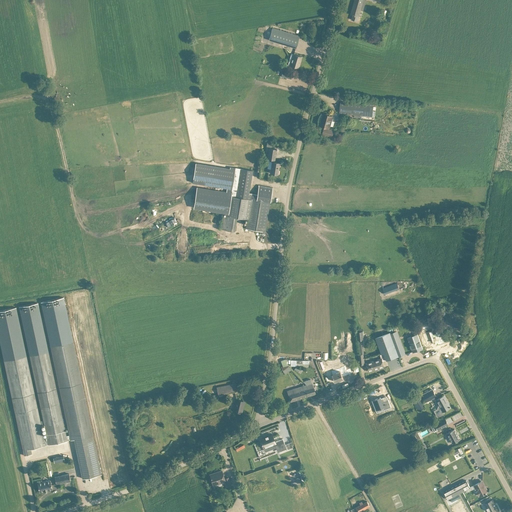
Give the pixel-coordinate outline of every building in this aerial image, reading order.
[(354,0),(351,14),(353,15),(352,19),(357,21),(363,0),(354,0)] [(296,48),(300,36),(272,28),(269,40),(296,48)] [(291,54),(288,65),(290,65),(294,66),(299,68),(300,63),(301,57),(297,55),(293,54),(291,54)] [(341,102),(339,113),(362,116),(362,112),(363,112),(364,108),(363,108),(363,105),(363,104),(341,102)] [(362,112),(362,116),(363,116),(364,116),(372,117),(373,105),(367,104),(367,106),(363,105),(363,108),(364,108),(363,112),(362,112)] [(321,126),(325,127),(325,128),(324,128),(323,134),(332,137),(334,131),(328,129),(328,128),(329,128),(332,116),(324,114),(321,126)] [(271,159),(272,159),(272,162),(274,162),(276,149),(269,148),(267,161),(271,161),(271,159)] [(280,163),(274,162),(272,162),(270,173),(278,174),(280,163)] [(193,181),(192,183),(195,183),(232,189),(232,190),(227,190),(226,192),(197,187),(193,208),(225,213),(225,215),(223,215),(220,228),(235,231),(237,217),(247,219),(245,229),(260,231),(259,234),(265,234),(265,232),(265,231),(270,202),(273,187),(268,187),(259,185),(257,194),(249,193),(248,193),(251,170),(248,169),(235,167),(235,169),(232,169),(207,165),(196,163),(195,166),(195,168),(194,173),(193,181)] [(164,210),(164,207),(159,208),(159,206),(152,208),(154,214),(161,213),(161,210),(164,210)] [(401,282),(386,287),(388,292),(403,288),(401,282)] [(16,307),(0,310),(0,342),(4,360),(23,450),(24,455),(32,453),(31,448),(45,445),(45,444),(49,444),(67,440),(70,439),(70,440),(74,439),(82,478),(102,474),(73,340),(64,297),(41,302),(50,345),(69,435),(66,435),(38,302),(19,307),(46,435),(44,436),(26,355),(16,307)] [(444,310),(437,313),(439,318),(446,316),(445,313),(447,318),(451,317),(448,310),(445,311),(445,312),(444,312),(444,310)] [(438,329),(422,334),(426,346),(435,343),(436,345),(445,342),(441,331),(439,332),(438,329)] [(397,330),(390,333),(393,341),(399,356),(405,354),(406,354),(397,330)] [(390,332),(375,337),(382,354),(384,353),(386,360),(387,360),(399,356),(393,341),(390,333),(390,332)] [(410,345),(411,348),(412,348),(413,352),(416,350),(417,351),(420,350),(419,349),(423,348),(422,348),(420,342),(417,334),(408,337),(410,345)] [(381,357),(366,362),(369,371),(384,367),(381,357)] [(281,367),(284,371),(289,367),(287,364),(285,359),(281,360),(283,366),(281,367)] [(327,365),(323,366),(323,367),(326,374),(331,372),(331,371),(329,365),(327,366),(327,365)] [(345,365),(331,371),(331,372),(335,382),(344,378),(343,377),(352,373),(350,368),(346,369),(345,365)] [(287,391),(290,401),(315,393),(311,378),(303,381),(306,385),(287,391)] [(218,398),(222,397),(222,394),(225,394),(226,397),(229,396),(228,393),(238,391),(236,383),(216,387),(218,398)] [(432,389),(422,394),(423,395),(424,398),(427,397),(429,400),(435,397),(436,397),(432,389)] [(437,408),(434,410),(437,417),(444,413),(443,411),(446,410),(451,407),(444,395),(440,398),(436,400),(438,405),(440,407),(437,408)] [(381,396),(372,399),(376,409),(384,406),(385,409),(391,406),(388,399),(382,401),(381,396)] [(242,412),(243,408),(242,408),(243,401),(236,399),(233,410),(242,412)] [(414,403),(419,411),(424,408),(420,400),(414,403)] [(435,424),(438,430),(449,424),(446,419),(435,424)] [(446,430),(447,432),(447,433),(452,443),(460,439),(454,429),(451,430),(450,428),(446,430)] [(276,445),(277,444),(280,451),(286,448),(283,439),(275,442),(272,434),(268,436),(268,437),(260,440),(264,448),(275,443),(276,445)] [(213,485),(225,481),(227,486),(231,485),(228,477),(224,478),(222,470),(218,472),(218,473),(210,475),(213,485)] [(69,473),(61,475),(62,476),(55,478),(56,484),(71,481),(69,473)] [(47,490),(52,488),(50,480),(42,481),(41,480),(37,481),(39,491),(44,490),(44,491),(47,490)] [(444,492),(447,500),(450,498),(466,490),(467,492),(475,488),(479,496),(488,491),(486,487),(485,488),(482,481),(470,487),(466,480),(446,491),(444,492)] [(467,511),(460,498),(450,504),(454,511),(467,511)] [(492,498),(485,502),(489,511),(497,511),(499,511),(492,498)] [(353,508),(350,509),(351,511),(358,511),(359,511),(365,508),(370,506),(367,501),(363,503),(363,502),(362,502),(360,503),(360,504),(353,508)]
